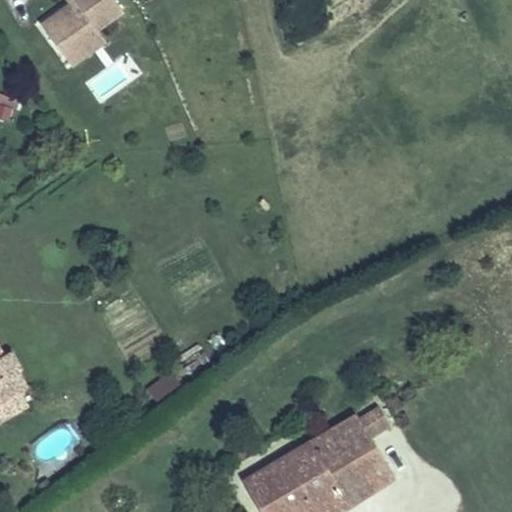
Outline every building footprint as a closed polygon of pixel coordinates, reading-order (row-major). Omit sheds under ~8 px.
[(51,0),(34,15),(59,44),(91,17),(111,0),(51,0)] [(91,17),(59,44),(68,55),(100,27),(91,17)] [(0,92),(0,118),(12,121),(17,96),(0,92)] [(0,401),(22,390),(26,388),(15,368),(3,374),(0,367),(0,357),(4,355),(0,346),(0,401)] [(4,355),(0,357),(0,367),(3,374),(15,368),(18,366),(11,351),(4,355)] [(158,399),(181,385),(172,370),(149,385),(158,399)] [(396,387),(374,402),(386,423),(407,409),(396,387)] [(22,390),(0,401),(0,418),(29,403),(22,390)] [(374,402),(352,414),(373,455),(336,479),(351,502),(413,467),(386,423),(374,402)] [(248,480),(267,511),(283,511),(313,494),(321,511),(335,511),(351,502),(336,479),(373,455),(352,414),(248,480)] [(321,511),(313,494),(283,511),(321,511)]
